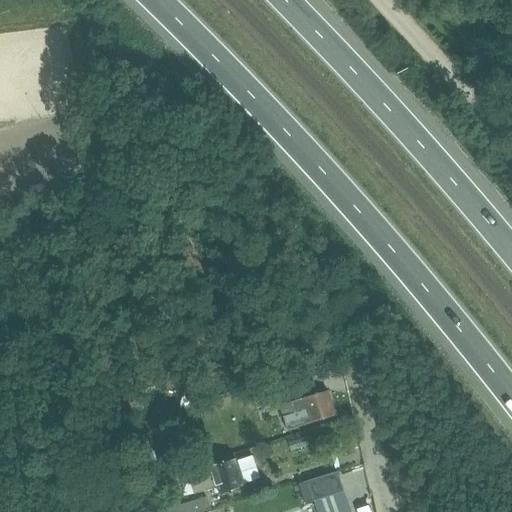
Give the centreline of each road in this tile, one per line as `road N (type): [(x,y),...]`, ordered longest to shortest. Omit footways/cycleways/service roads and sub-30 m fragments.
road 1 (motorway): [(154,0),(355,209),(511,397)]
road 2 (motorway): [(511,250),(284,0)]
road 3 (unclassified): [(376,0),(511,147)]
